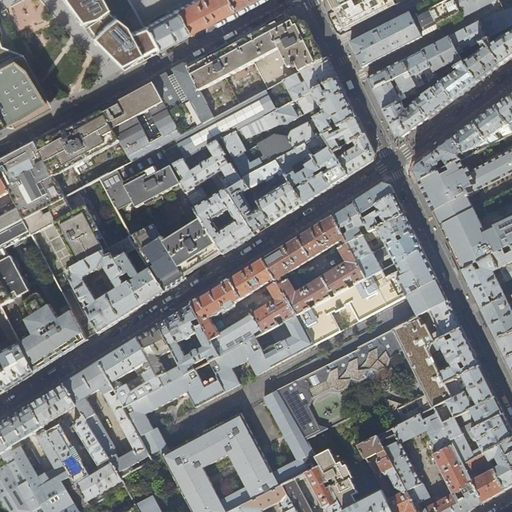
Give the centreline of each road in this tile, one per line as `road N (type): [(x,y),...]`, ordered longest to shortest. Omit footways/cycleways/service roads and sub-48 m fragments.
road 1 (residential): [(394,162),(0,410)]
road 2 (residential): [(0,147),(284,0)]
road 3 (residential): [(394,162),(511,399)]
road 4 (residential): [(315,0),(394,162)]
road 5 (residential): [(511,75),(394,162)]
